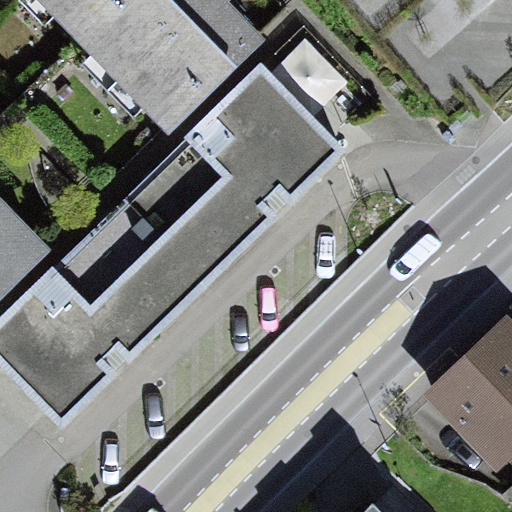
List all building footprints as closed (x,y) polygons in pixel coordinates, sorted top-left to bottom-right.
[(0,0),(0,6),(53,60),(113,0),(0,0)] [(201,0),(113,0),(53,60),(148,157),(254,53),(201,0)] [(134,252),(183,302),(330,158),(255,83),(181,156),(206,181),(134,252)] [(0,229),(0,287),(29,259),(0,229)] [(183,302),(134,252),(81,303),(50,273),(0,322),(0,421),(30,452),(183,302)] [(511,334),(433,409),(508,488),(511,484),(511,334)]
